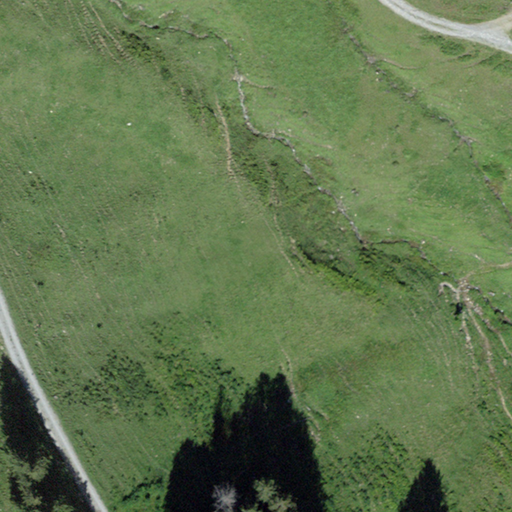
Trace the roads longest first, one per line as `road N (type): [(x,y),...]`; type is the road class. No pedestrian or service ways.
road 1 (track): [(103,511),(63,449),(0,310)]
road 2 (track): [(394,0),(424,20),(511,45)]
